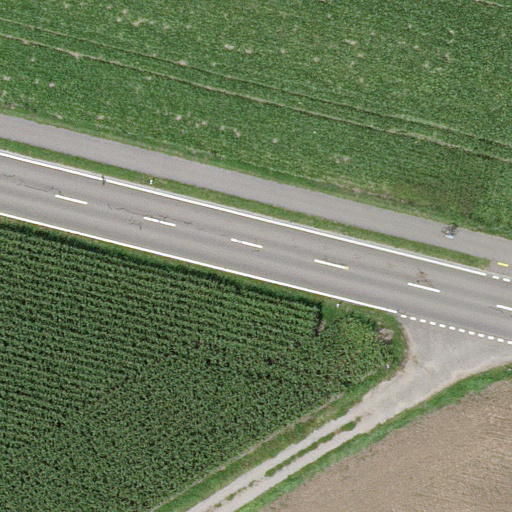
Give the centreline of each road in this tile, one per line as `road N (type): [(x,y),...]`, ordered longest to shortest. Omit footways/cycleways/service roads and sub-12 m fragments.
road 1 (tertiary): [(511,309),(0,182)]
road 2 (track): [(511,334),(224,511)]
